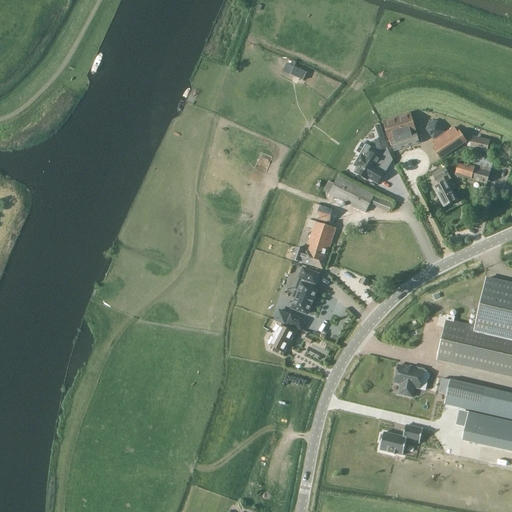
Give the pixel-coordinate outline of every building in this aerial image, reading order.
[(306,73),(294,68),(290,75),(303,81),(306,73)] [(391,142),(394,152),(419,144),(410,113),(383,121),(389,142),(391,142)] [(428,128),(435,139),(444,132),(437,122),(428,128)] [(433,142),(436,147),(434,149),(441,159),(467,142),(460,131),(458,133),(454,128),(444,135),(433,142)] [(379,140),(383,151),(387,150),(387,149),(384,138),(379,140)] [(487,153),(489,143),(473,139),(471,149),(487,153)] [(378,185),(384,174),(376,168),(381,159),(368,151),(364,157),(361,155),(354,166),(358,168),(355,173),(368,181),(369,179),(378,185)] [(472,168),(459,164),(455,175),(486,184),(494,158),(476,153),(472,168)] [(433,175),(436,182),(449,175),(445,169),(433,175)] [(329,182),(323,192),(329,195),(365,214),(374,196),(338,177),(334,184),(329,182)] [(456,201),(446,182),(434,188),(444,208),(456,201)] [(380,196),(376,204),(391,211),(394,203),(380,196)] [(312,218),(329,223),(333,211),(316,206),(312,218)] [(314,254),(310,266),(322,270),(336,229),(315,223),(306,251),(314,254)] [(293,261),(310,266),(314,254),(306,251),(296,249),(293,261)] [(294,301),(291,308),(307,315),(311,306),(314,300),(313,299),(317,291),(313,289),(314,284),(315,284),(319,275),(303,269),(299,278),(304,280),(302,285),(301,285),(298,292),(295,291),(291,300),(294,301)] [(360,284),(366,287),(368,281),(363,278),(360,284)] [(454,318),(447,316),(437,361),(511,378),(511,285),(486,279),(475,327),(453,322),(454,318)] [(305,321),(279,311),(275,321),(301,331),(305,321)] [(270,346),(283,353),(293,333),(281,327),(277,333),(271,334),(274,339),(270,346)] [(313,339),(307,336),(304,341),(310,345),(313,339)] [(426,372),(423,372),(423,370),(416,369),(416,370),(398,366),(398,368),(396,369),(395,373),(396,375),(394,384),(401,385),(398,395),(412,398),(414,388),(425,391),(427,380),(428,379),(429,376),(429,375),(426,372)] [(511,395),(450,381),(444,404),(511,420),(511,395)] [(511,422),(469,412),(462,439),(511,451),(511,422)] [(406,440),(420,443),(423,430),(406,426),(403,438),(383,433),(383,435),(381,435),(379,442),(381,442),(379,450),(387,452),(387,454),(394,455),(395,454),(403,456),(406,440)]
